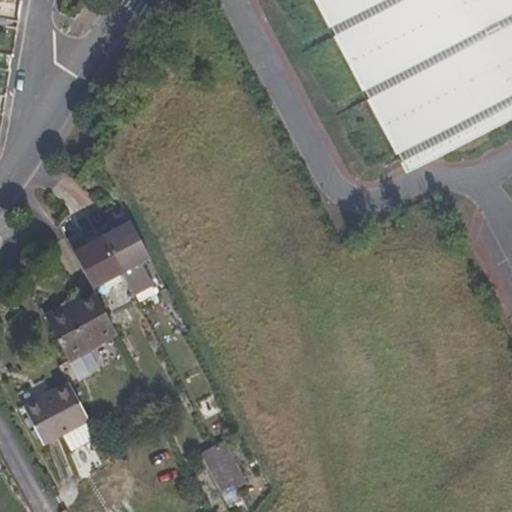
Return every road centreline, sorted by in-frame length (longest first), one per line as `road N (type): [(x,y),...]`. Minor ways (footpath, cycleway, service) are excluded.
road 1 (residential): [(127,0),(38,144)]
road 2 (residential): [(38,144),(33,92),(44,0)]
